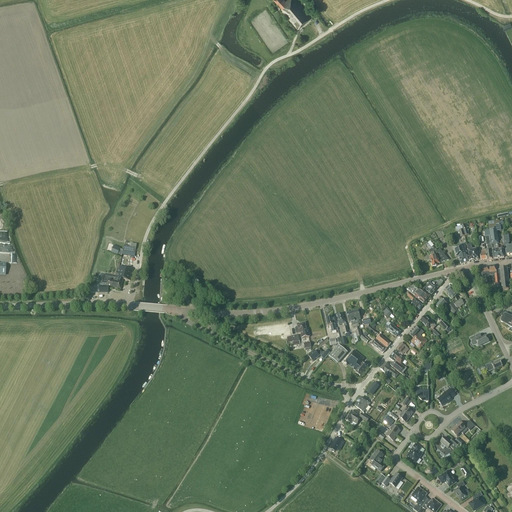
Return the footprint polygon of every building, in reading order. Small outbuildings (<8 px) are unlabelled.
[(295,0),(287,0),(285,2),(283,0),(273,0),(277,4),(277,3),(282,9),(281,10),(297,29),(311,17),(295,0)] [(491,240),(492,246),(498,245),(499,245),(497,232),(501,231),(499,225),(499,224),(499,221),(494,221),(494,225),(489,226),(489,230),(489,232),(490,237),(491,240)] [(460,237),(469,234),(467,228),(459,231),(460,237)] [(0,241),(10,241),(10,231),(0,231),(0,241)] [(124,246),(123,252),(135,254),(136,245),(130,244),(130,247),(124,246)] [(460,265),(470,262),(468,257),(464,244),(452,247),(455,257),(458,256),(459,259),(460,265)] [(474,260),(479,260),(477,249),(472,250),(471,244),(467,245),(470,261),(474,260)] [(498,245),(492,246),(492,248),(493,259),(504,257),(503,249),(498,249),(498,245)] [(432,266),(433,266),(434,267),(435,266),(436,265),(437,265),(437,264),(439,263),(442,262),(448,260),(439,249),(435,253),(433,250),(431,249),(429,252),(430,253),(431,258),(430,258),(432,266)] [(499,283),(500,283),(499,274),(495,275),(495,273),(496,273),(495,265),(488,266),(490,276),(493,275),(493,277),(495,276),(496,285),(496,286),(498,286),(498,284),(499,284),(499,283)] [(490,276),(488,266),(481,268),(482,277),(490,276)] [(120,290),(121,290),(123,279),(130,281),(133,271),(133,270),(119,267),(116,278),(104,275),(102,283),(106,284),(106,286),(99,286),(99,289),(99,293),(107,293),(108,291),(108,287),(120,290)] [(499,274),(500,283),(501,282),(501,287),(502,287),(503,290),(508,290),(508,286),(509,286),(507,268),(500,269),(499,270),(499,274)] [(435,282),(432,283),(431,282),(429,282),(424,288),(431,295),(437,287),(435,285),(436,284),(439,286),(443,282),(441,280),(440,280),(438,281),(437,281),(435,282)] [(457,301),(455,298),(458,294),(449,285),(449,286),(444,291),(448,296),(452,300),(457,308),(464,304),(461,299),(457,301)] [(408,291),(409,292),(414,297),(419,292),(417,291),(417,290),(414,287),(411,288),(408,291)] [(421,289),(419,292),(414,297),(415,297),(415,298),(423,304),(424,304),(425,302),(425,301),(430,296),(421,289)] [(414,298),(415,298),(415,297),(414,297),(409,292),(406,295),(412,301),(414,299),(414,298)] [(414,298),(414,299),(414,300),(411,303),(410,303),(409,304),(409,306),(411,307),(417,312),(423,305),(414,298)] [(453,314),(458,311),(452,303),(449,306),(447,304),(447,303),(441,299),(435,307),(441,311),(445,305),(448,307),(447,307),(453,314)] [(387,309),(382,314),(387,319),(392,314),(387,309)] [(358,310),(352,312),(356,327),(359,326),(358,324),(359,324),(359,320),(360,320),(358,310)] [(511,310),(511,312),(511,313),(511,316),(505,313),(504,314),(500,320),(501,322),(511,327),(511,310)] [(356,327),(352,312),(347,313),(349,323),(351,322),(352,325),(353,328),(356,327)] [(344,335),(345,335),(349,334),(346,324),(344,319),(342,314),(337,315),(338,321),(338,324),(341,324),(342,325),(344,324),(344,327),(343,328),(344,335)] [(332,332),(336,331),(334,324),(332,316),(326,318),(327,326),(330,325),(332,332)] [(420,322),(431,331),(437,338),(440,336),(433,329),(435,326),(433,324),(434,324),(430,320),(430,321),(427,318),(426,319),(424,317),(420,322)] [(371,324),(370,318),(363,320),(365,330),(369,326),(369,325),(371,324)] [(474,328),(482,324),(479,318),(471,322),(474,328)] [(439,323),(446,330),(449,327),(450,327),(443,320),(439,323)] [(396,337),(400,332),(391,324),(390,325),(389,323),(387,322),(384,326),(385,328),(387,329),(396,337)] [(297,325),(298,327),(296,328),(295,329),(296,334),(300,333),(301,338),(309,337),(308,331),(306,331),(305,323),(297,325)] [(382,336),(372,328),(369,326),(367,328),(375,335),(376,333),(379,335),(376,339),(387,348),(390,344),(382,336)] [(420,349),(427,341),(421,335),(422,333),(415,327),(408,335),(413,339),(411,342),(420,349)] [(367,343),(369,340),(365,337),(368,334),(365,332),(361,338),(367,343)] [(358,341),(356,334),(353,334),(350,335),(352,344),(356,343),(358,341)] [(480,334),(470,339),(472,345),(477,343),(479,347),(489,342),(486,336),(482,338),(480,334)] [(382,353),(386,349),(375,339),(371,344),(382,353)] [(341,364),(350,351),(339,343),(330,356),(341,364)] [(405,353),(409,349),(401,343),(396,350),(402,355),(404,352),(405,353)] [(491,356),(493,361),(500,358),(495,346),(483,350),(484,353),(489,351),(490,354),(485,356),(486,358),(491,356)] [(319,356),(319,355),(322,353),(318,349),(315,351),(308,356),(313,361),(316,358),(316,359),(319,356)] [(324,360),(330,353),(327,350),(321,357),(324,360)] [(360,376),(368,366),(362,362),(364,358),(354,350),(345,362),(354,369),(353,369),(356,371),(355,372),(360,376)] [(400,373),(403,369),(400,366),(405,359),(399,355),(400,354),(395,350),(389,358),(393,361),(394,362),(397,364),(393,368),(400,373)] [(431,371),(431,361),(428,362),(425,365),(423,368),(421,371),(431,371)] [(500,361),(492,365),(491,363),(485,365),(488,372),(494,369),(494,370),(502,366),(500,361)] [(395,378),(398,374),(389,367),(389,366),(385,363),(380,369),(386,374),(388,373),(395,378)] [(438,381),(441,378),(441,376),(444,377),(445,374),(440,372),(435,377),(438,381)] [(455,396),(450,389),(442,395),(443,396),(437,400),(442,406),(447,402),(448,403),(451,400),(451,399),(455,396)] [(428,391),(416,391),(417,394),(418,397),(420,399),(422,401),(425,402),(428,403),(428,405),(428,391)] [(364,412),(370,404),(361,397),(355,406),(364,412)] [(407,406),(411,400),(408,397),(403,404),(407,406)] [(405,408),(402,413),(409,418),(413,413),(405,408)] [(367,422),(369,418),(362,413),(359,417),(356,415),(351,411),(345,420),(351,424),(352,421),(357,424),(361,418),(367,422)] [(406,423),(409,418),(402,413),(399,418),(406,423)] [(394,422),(387,417),(383,422),(390,427),(394,422)] [(460,422),(455,426),(461,433),(466,429),(460,422)] [(393,426),(389,431),(397,436),(400,431),(393,426)] [(451,431),(457,437),(461,433),(455,426),(451,431)] [(393,441),(397,436),(389,431),(386,436),(393,441)] [(383,440),(385,437),(378,432),(376,435),(383,440)] [(336,437),(329,449),(336,453),(343,441),(336,437)] [(453,439),(450,442),(445,437),(440,442),(442,444),(441,446),(441,447),(443,449),(444,449),(445,447),(448,449),(450,447),(453,450),(455,448),(456,448),(459,445),(453,439)] [(455,441),(461,446),(463,443),(458,438),(455,441)] [(407,457),(416,464),(422,455),(419,452),(421,448),(416,444),(409,453),(410,453),(407,457)] [(484,455),(480,450),(475,453),(479,459),(484,455)] [(370,460),(374,463),(372,466),(381,472),(385,466),(381,463),(382,462),(380,460),(383,455),(377,451),(370,460)] [(462,467),(466,477),(472,475),(467,465),(462,467)] [(435,468),(430,472),(433,476),(438,473),(435,468)] [(456,483),(448,471),(438,478),(442,484),(444,483),(447,483),(449,487),(456,483)] [(389,483),(396,488),(402,479),(396,474),(391,481),(386,478),(382,484),(385,487),(388,482),(389,483)] [(385,478),(381,475),(375,483),(380,486),(385,478)] [(469,495),(469,494),(467,491),(466,490),(464,492),(461,488),(465,485),(463,482),(457,486),(459,489),(454,492),(461,501),(467,497),(467,496),(469,495)] [(416,511),(418,511),(422,507),(426,502),(423,499),(426,494),(418,488),(412,496),(411,499),(416,503),(415,503),(418,505),(416,507),(415,506),(413,509),(416,511)] [(476,500),(469,504),(474,511),(484,505),(479,498),(482,496),(480,492),(473,497),(476,500)] [(430,504),(426,502),(422,507),(425,510),(427,508),(432,511),(436,511),(441,506),(433,500),(430,504)]
